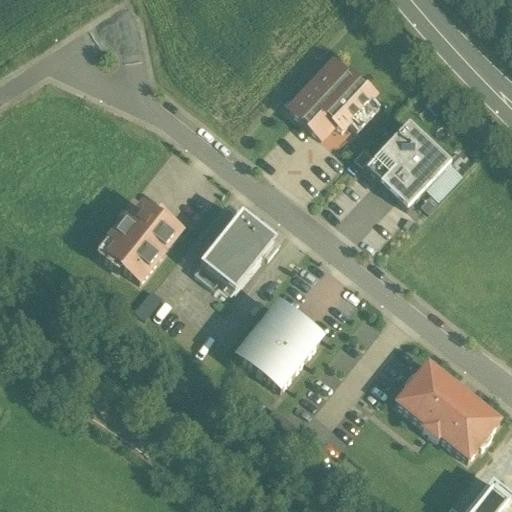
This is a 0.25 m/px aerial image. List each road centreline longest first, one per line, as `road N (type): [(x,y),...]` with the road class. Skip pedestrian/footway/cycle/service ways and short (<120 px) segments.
road 1 (residential): [(139,103),(511,393)]
road 2 (secondary): [(409,0),(511,104)]
road 3 (residential): [(64,57),(117,37),(132,57),(139,103)]
